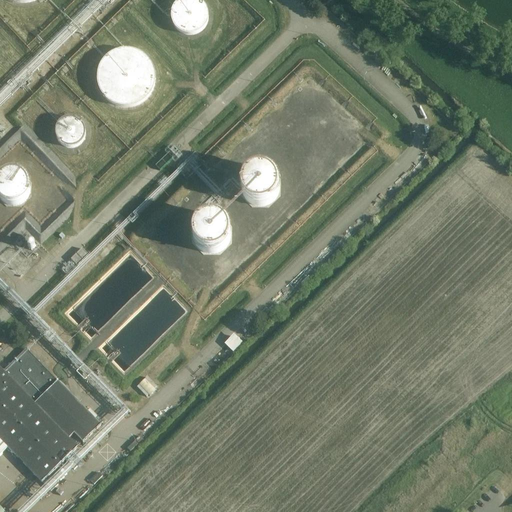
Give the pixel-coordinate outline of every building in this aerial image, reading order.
[(207,20),(207,17),(207,13),(206,10),(205,7),(203,4),(200,2),(198,1),(196,0),(182,0),(180,1),(177,3),(175,6),(173,9),(172,13),(171,17),(172,21),(173,24),(174,27),(177,30),(180,32),(183,33),(187,35),(190,35),(194,34),(197,33),(200,31),(202,29),(204,27),(206,23),(207,20)] [(152,86),(153,80),(152,75),(151,69),(148,64),(145,60),(141,57),(136,54),(130,52),(125,51),(119,52),(115,53),(109,56),(104,59),(100,64),(98,68),(96,74),(95,80),(96,86),(97,91),(100,96),(103,100),(108,104),(113,107),(117,108),(123,109),(129,109),(134,107),(140,105),(145,101),(148,96),(151,91),(152,86)] [(83,135),(83,132),(83,129),(82,127),(81,124),(79,122),(77,120),(75,119),(73,118),(70,118),(67,118),(64,119),(61,120),(59,122),(57,124),(56,126),(55,129),(54,132),(55,134),(55,137),(56,139),(58,142),(60,144),(62,145),(64,146),(68,147),(71,147),(74,146),(77,145),(79,143),(81,140),(82,138),(83,135)] [(83,443),(101,425),(58,382),(57,382),(26,350),(3,372),(0,368),(0,451),(2,454),(8,448),(42,483),(77,448),(69,439),(74,434),(83,443)] [(115,397),(121,391),(98,368),(92,374),(115,397)]
